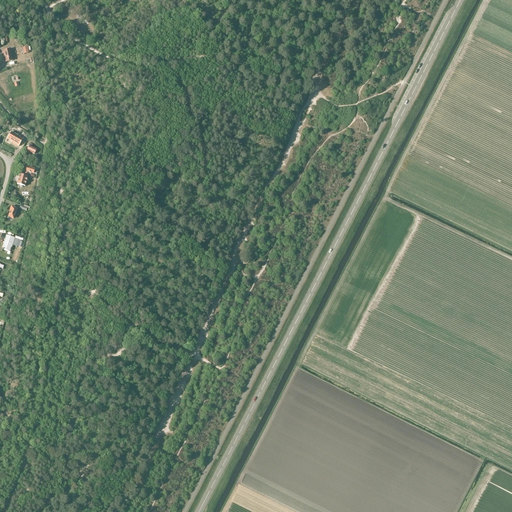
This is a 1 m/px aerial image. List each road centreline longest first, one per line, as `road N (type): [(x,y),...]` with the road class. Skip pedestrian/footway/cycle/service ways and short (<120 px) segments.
road 1 (track): [(223,511),(485,0)]
road 2 (secondary): [(198,511),(460,0)]
